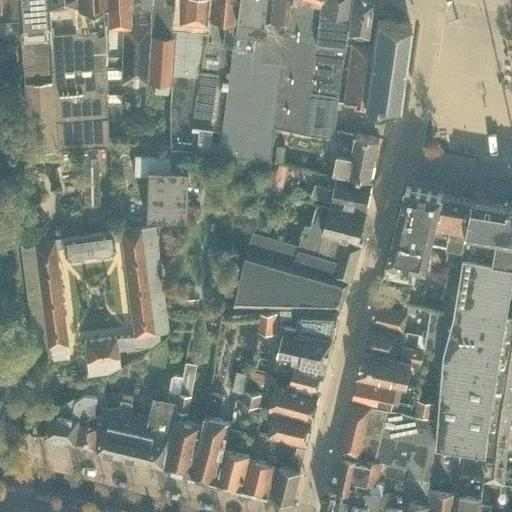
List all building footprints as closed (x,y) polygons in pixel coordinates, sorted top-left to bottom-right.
[(51,33),(48,0),(0,0),(0,38),(21,37),(23,82),(54,80),(52,33),(51,33)] [(48,0),(51,33),(52,33),(54,80),(54,81),(52,81),(56,149),(107,146),(106,89),(107,89),(106,77),(104,0),(48,0)] [(130,0),(104,0),(106,77),(120,77),(120,79),(145,80),(150,21),(134,20),(131,20),(130,0)] [(132,0),(134,20),(150,21),(151,0),(132,0)] [(151,0),(149,35),(145,81),(154,81),(153,93),(170,94),(172,59),(171,59),(174,37),(176,17),(177,0),(151,0)] [(176,17),(174,37),(171,59),(172,59),(170,94),(169,107),(170,147),(194,149),(197,128),(190,128),(190,124),(205,14),(206,0),(178,0),(177,18),(176,17)] [(234,14),(235,0),(206,0),(205,14),(190,124),(220,128),(219,132),(214,131),(213,138),(218,139),(216,151),(218,152),(224,102),(230,52),(231,41),(234,14)] [(262,0),(261,16),(266,16),(262,44),(231,41),(230,52),(224,102),(218,152),(268,158),(274,124),(292,128),(303,131),(333,135),(337,93),(321,92),(321,91),(308,89),(313,41),(318,0),(262,0)] [(235,0),(234,14),(231,41),(262,44),(266,16),(261,16),(262,0),(235,0)] [(321,92),(337,93),(344,42),(344,41),(345,41),(346,41),(362,43),(362,41),(363,30),(366,31),(369,0),(318,0),(313,41),(308,89),(321,91),(321,92)] [(407,41),(409,23),(376,19),(372,41),(372,45),(362,43),(346,41),(345,41),(344,41),(344,42),(351,43),(343,101),(397,109),(407,41)] [(52,81),(54,81),(54,80),(23,82),(27,150),(28,159),(57,158),(56,149),(52,81)] [(338,142),(340,142),(338,153),(334,171),(371,178),(380,138),(356,133),(356,134),(340,131),(338,142)] [(275,146),(274,149),(273,161),(282,162),(283,149),(284,147),(275,146)] [(134,155),(134,174),(146,175),(145,216),(144,216),(144,217),(185,218),(187,169),(169,169),(170,156),(134,155)] [(271,162),(264,186),(279,190),(286,165),(277,163),(271,162)] [(83,165),(84,204),(99,204),(98,164),(83,165)] [(331,200),(367,207),(372,182),(338,175),(335,189),(316,183),(312,194),(331,200)] [(437,215),(442,192),(406,185),(384,269),(410,275),(413,274),(415,263),(427,266),(431,245),(440,247),(441,242),(448,243),(452,226),(433,222),(435,214),(437,215)] [(452,226),(448,243),(455,245),(453,257),(457,258),(455,273),(459,274),(463,255),(461,255),(472,198),(442,192),(437,215),(435,214),(433,222),(452,226)] [(472,198),(461,255),(463,255),(453,311),(443,309),(443,310),(431,308),(426,336),(424,347),(430,348),(443,351),(442,371),(496,383),(509,300),(511,280),(511,204),(495,201),(472,197),(472,198)] [(70,215),(78,216),(80,202),(72,201),(70,215)] [(306,225),(301,243),(299,248),(312,252),(319,229),(324,230),(324,231),(358,241),(358,240),(366,213),(331,206),(317,203),(310,226),(306,225)] [(269,232),(272,220),(259,217),(256,229),(269,232)] [(120,229),(123,256),(157,252),(153,225),(120,229)] [(250,235),(246,250),(295,264),(350,281),(362,241),(358,240),(358,241),(324,231),(324,230),(319,229),(312,252),(299,248),(301,243),(251,230),(250,235)] [(87,234),(89,253),(96,253),(96,255),(109,253),(114,247),(112,231),(87,234)] [(62,237),(64,253),(70,258),(83,256),(83,254),(89,253),(87,234),(62,237)] [(24,269),(57,265),(54,238),(20,243),(24,269)] [(246,250),(235,304),(341,306),(349,281),(350,282),(350,281),(295,264),(246,250)] [(160,278),(157,252),(123,256),(127,282),(160,278)] [(57,265),(24,269),(27,295),(61,291),(57,265)] [(127,282),(130,308),(164,304),(160,278),(127,282)] [(391,300),(391,298),(403,300),(406,289),(381,283),(377,297),(382,298),(391,300)] [(61,291),(27,295),(30,322),(64,317),(61,291)] [(177,308),(197,309),(197,297),(177,297),(177,308)] [(391,300),(389,306),(376,303),(370,322),(403,330),(408,311),(416,313),(418,304),(403,300),(391,298),(391,300)] [(165,331),(167,328),(164,304),(130,308),(134,334),(104,338),(108,372),(119,366),(117,349),(131,347),(150,345),(159,338),(158,332),(165,331)] [(308,331),(333,336),(339,312),(281,310),(280,318),(298,319),(297,329),(308,331)] [(259,331),(265,331),(276,332),(277,317),(278,312),(260,312),(260,313),(258,331),(259,331)] [(30,322),(34,349),(46,347),(47,359),(67,356),(66,344),(67,344),(64,317),(30,322)] [(371,322),(370,322),(365,347),(421,362),(423,352),(407,348),(403,347),(406,336),(402,335),(403,330),(371,322)] [(279,356),(326,367),(333,336),(308,331),(297,329),(285,327),(283,333),(284,333),(279,356)] [(511,361),(511,331),(505,330),(500,360),(511,361)] [(89,374),(108,372),(104,338),(84,341),(89,374)] [(412,360),(365,348),(358,373),(406,385),(412,360)] [(139,371),(140,366),(141,365),(138,361),(136,359),(130,364),(135,371),(139,371)] [(511,361),(500,360),(495,389),(511,392),(511,361)] [(186,361),(184,376),(178,403),(165,467),(190,473),(202,423),(186,420),(197,363),(186,361)] [(296,361),(292,375),(290,386),(320,393),(326,368),(296,361)] [(245,392),(245,390),(247,384),(249,374),(237,371),(232,389),(245,392)] [(392,434),(436,444),(461,448),(486,451),(489,420),(496,383),(442,371),(439,402),(437,402),(436,418),(397,408),(397,410),(391,409),(352,399),(346,425),(391,435),(392,434)] [(413,412),(414,403),(393,399),(397,383),(358,373),(352,399),(391,409),(397,410),(397,408),(413,412)] [(165,467),(178,403),(184,376),(174,374),(172,376),(167,400),(154,398),(150,416),(142,414),(132,458),(165,467)] [(270,407),(274,409),(313,418),(320,393),(276,383),(270,407)] [(262,394),(254,392),(255,386),(247,384),(245,390),(245,392),(242,402),(260,406),(262,394)] [(511,392),(495,389),(490,419),(510,422),(511,422),(511,414),(511,409),(511,392)] [(210,391),(191,473),(216,480),(230,421),(212,416),(213,411),(218,412),(222,394),(210,391)] [(98,450),(132,458),(142,414),(130,411),(131,411),(130,410),(133,395),(123,393),(119,408),(113,407),(111,416),(103,415),(101,426),(103,426),(98,450)] [(55,413),(50,416),(44,436),(74,443),(80,411),(94,413),(97,396),(85,394),(76,401),(74,397),(53,410),(55,413)] [(113,407),(102,405),(100,414),(111,416),(113,407)] [(307,444),(313,418),(274,409),(262,407),(260,415),(272,419),(268,435),(307,444)] [(81,411),(76,443),(97,449),(103,415),(81,411)] [(510,422),(490,419),(487,450),(492,450),(506,452),(510,423),(510,422)] [(346,425),(339,451),(386,462),(392,437),(391,437),(391,435),(346,425)] [(229,427),(216,480),(242,487),(250,454),(237,450),(242,431),(229,427)] [(406,480),(406,484),(423,488),(422,502),(409,499),(407,511),(428,511),(436,444),(392,434),(391,435),(391,437),(392,437),(386,462),(339,451),(339,452),(409,467),(406,480)] [(456,490),(461,448),(436,444),(428,511),(454,511),(458,490),(456,490)] [(297,446),(294,457),(292,467),(280,464),(272,495),(292,501),(300,470),(300,469),(306,448),(297,446)] [(507,452),(492,450),(487,450),(487,451),(486,462),(484,481),(503,483),(507,452)] [(356,479),(371,483),(375,484),(376,482),(382,483),(381,493),(382,493),(385,482),(376,480),(378,473),(406,480),(409,467),(339,452),(331,485),(354,491),(356,479)] [(268,494),(275,463),(277,455),(268,453),(266,461),(250,457),(242,487),(268,494)] [(479,511),(481,502),(483,481),(484,481),(486,462),(461,459),(458,490),(454,511),(479,511)] [(333,511),(377,511),(379,503),(381,493),(382,483),(376,482),(375,484),(371,483),(356,479),(354,491),(331,485),(326,484),(320,509),(333,511)] [(500,490),(511,491),(511,484),(501,483),(500,490)] [(491,493),(482,491),(481,501),(490,503),(491,493)] [(382,493),(381,493),(379,503),(377,511),(402,511),(403,507),(404,496),(391,495),(382,493)] [(489,511),(491,504),(481,502),(479,511),(489,511)]
